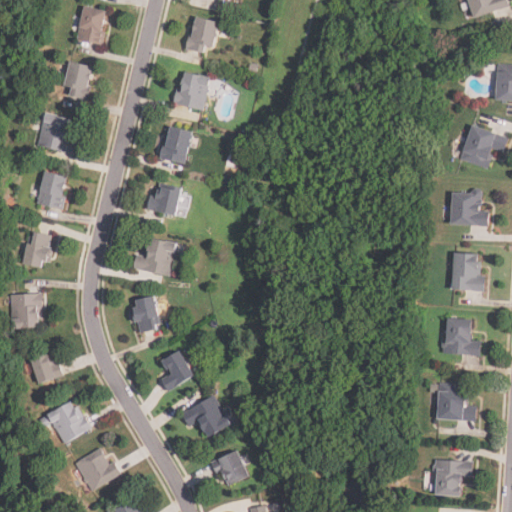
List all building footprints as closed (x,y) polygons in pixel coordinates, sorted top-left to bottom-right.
[(468,0),(474,18),(494,13),(497,25),(511,20),(511,13),(508,0),(468,0)] [(78,40),(101,44),(108,11),(85,6),(78,40)] [(213,48),(220,23),(195,16),(187,50),(205,55),(206,47),(213,48)] [(86,99),(94,67),(72,62),(64,94),(86,99)] [(511,101),(511,64),(499,64),(497,101),(511,101)] [(11,83),(0,81),(0,76),(2,68),(13,70),(11,83)] [(211,78),(182,72),(176,104),(204,111),(211,78)] [(38,146),(74,155),(78,140),(68,138),(72,119),(47,113),(38,146)] [(186,165),(192,131),(167,126),(160,159),(186,165)] [(509,136),(472,126),(462,161),(489,169),(494,149),(504,152),(509,136)] [(37,203),(60,210),(70,179),(47,171),(37,203)] [(148,209),(176,217),(183,190),(161,184),(158,195),(152,193),(148,209)] [(453,191),(452,225),(489,226),(489,212),(482,211),(483,192),(453,191)] [(52,236),(30,233),(25,266),(47,269),(52,236)] [(134,269),(170,277),(177,244),(151,238),(146,258),(137,256),(134,269)] [(486,292),(486,276),(479,275),(480,255),(455,254),(454,291),(486,292)] [(12,328),(42,328),(42,295),(12,295),(12,328)] [(160,330),(157,298),(135,300),(138,333),(160,330)] [(472,319),(447,319),(445,354),(481,356),(482,341),(472,341),(472,319)] [(170,374),(162,380),(169,392),(195,375),(180,351),(162,362),(170,374)] [(61,364),(52,366),(49,352),(32,356),(38,383),(63,377),(61,364)] [(477,421),(477,406),(468,406),(469,384),(440,383),(439,420),(477,421)] [(209,438),(232,425),(215,395),(182,415),(190,427),(199,422),(209,438)] [(48,416),(65,444),(91,429),(74,401),(48,416)] [(77,463),(92,491),(120,477),(105,447),(77,463)] [(219,478),(224,476),(229,487),(250,477),(238,451),(212,463),(219,478)] [(437,461),(437,497),(462,497),(462,477),(474,477),(474,461),(437,461)] [(116,511),(138,511),(136,503),(116,510),(116,511)]
